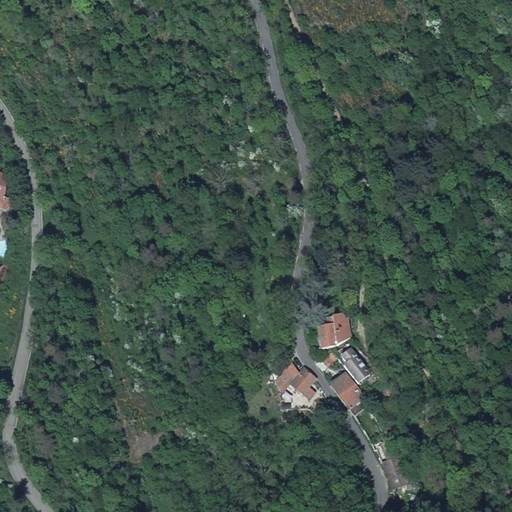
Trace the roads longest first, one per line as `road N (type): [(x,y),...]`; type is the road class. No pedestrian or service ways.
road 1 (residential): [(253,0),(307,164),(293,307),(301,352),(389,511)]
road 2 (track): [(444,492),(375,365),(346,208),(282,0)]
road 3 (tertiary): [(0,107),(35,195),(36,249),(6,431),(18,473),(45,511)]
